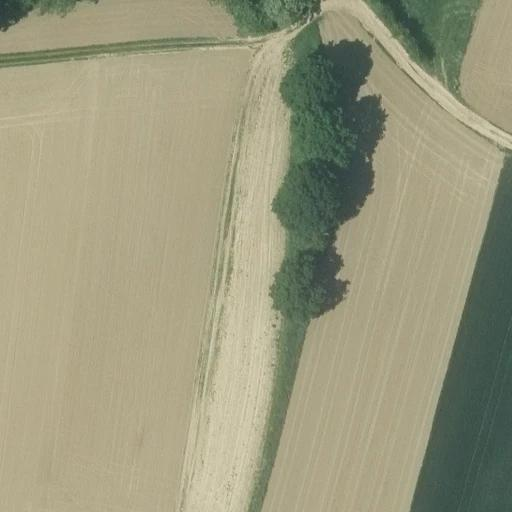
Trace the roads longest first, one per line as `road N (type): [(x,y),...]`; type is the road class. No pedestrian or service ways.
road 1 (track): [(178,511),(254,58),(328,0)]
road 2 (track): [(278,37),(0,60)]
road 3 (track): [(342,0),(424,89),(511,155)]
